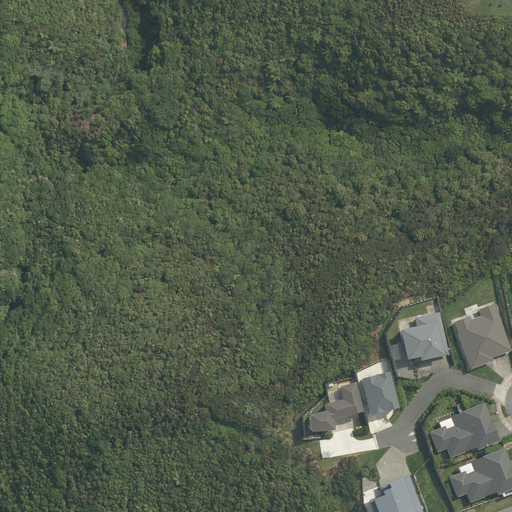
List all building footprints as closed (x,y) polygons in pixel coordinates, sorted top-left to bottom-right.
[(469,370),(493,362),(491,358),(511,351),(493,304),(478,310),(480,317),(469,320),(468,317),(453,322),(457,333),(456,334),(469,370)] [(447,354),(438,312),(413,318),(414,327),(396,331),(399,341),(394,342),(399,362),(411,359),(412,363),(447,354)] [(387,372),(358,379),(366,416),(396,408),(387,372)] [(323,411),(305,415),(307,433),(331,431),(330,420),(360,412),(353,383),(335,387),(336,390),(324,393),(327,403),(321,405),(323,411)] [(498,441),(483,403),(465,410),(458,413),(449,417),(449,418),(437,423),(439,428),(427,433),(435,453),(445,449),(448,459),(473,447),(475,451),(498,441)] [(458,413),(465,410),(462,404),(456,407),(458,413)] [(511,472),(502,448),(468,462),(469,463),(457,468),(459,473),(447,478),(455,498),(464,494),(468,503),(493,493),(495,496),(511,488),(511,472)] [(421,511),(407,475),(377,486),(380,496),(367,500),(371,511),(421,511)]
